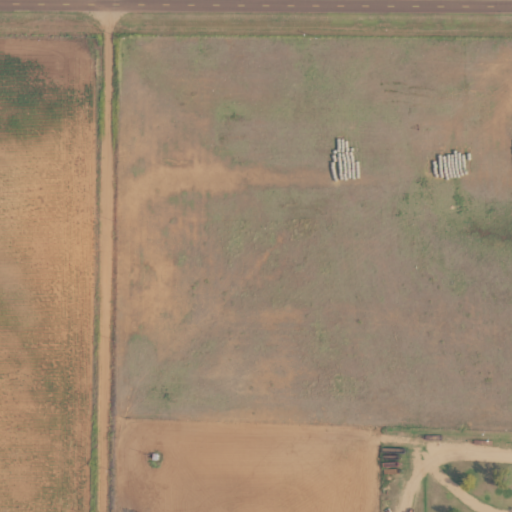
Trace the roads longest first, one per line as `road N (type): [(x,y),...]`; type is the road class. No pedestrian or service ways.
road 1 (residential): [(106,511),(111,0)]
road 2 (tertiary): [(0,0),(511,1)]
